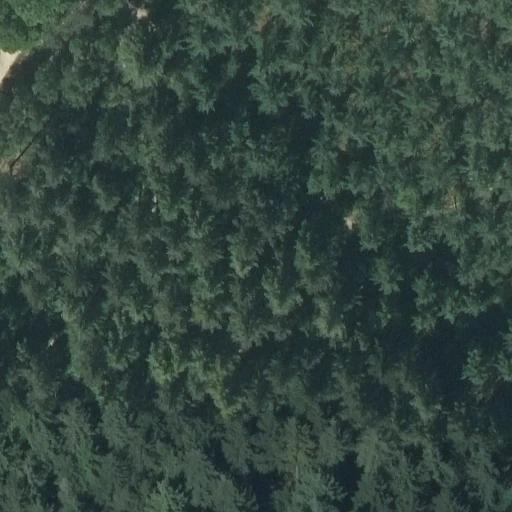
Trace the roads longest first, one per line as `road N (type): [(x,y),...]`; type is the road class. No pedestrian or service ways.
road 1 (unknown): [(511,157),(415,211),(375,214),(266,308),(87,511)]
road 2 (track): [(115,0),(511,401)]
